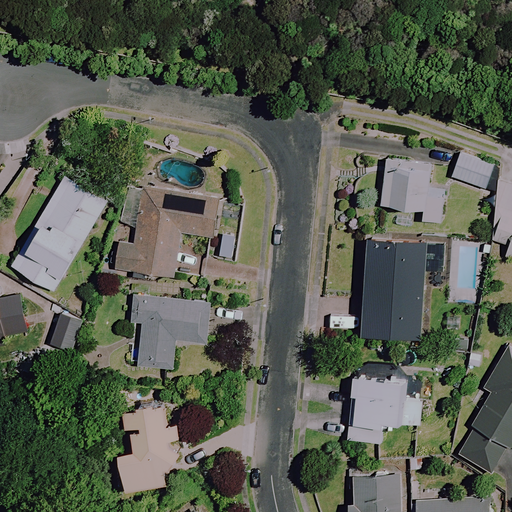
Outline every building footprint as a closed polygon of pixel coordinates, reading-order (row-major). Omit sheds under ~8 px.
[(455,151),(445,176),(481,189),(490,165),(455,151)] [(429,190),(430,160),(380,157),(377,207),(417,210),(417,222),(439,223),(441,190),(429,190)] [(106,199),(64,174),(10,266),(52,291),(106,199)] [(210,237),(217,196),(140,183),(130,243),(113,240),(109,267),(171,278),(179,232),(210,237)] [(511,216),(498,212),(488,238),(507,245),(503,255),(511,258),(511,216)] [(441,244),(360,242),(358,337),(419,338),(420,270),(440,270),(441,244)] [(209,301),(131,293),(129,321),(142,322),(138,358),(173,361),(175,340),(205,343),(209,301)] [(0,342),(14,341),(13,336),(25,334),(20,300),(1,302),(0,294),(0,342)] [(511,348),(505,345),(482,387),(490,391),(456,452),(491,471),(506,444),(509,446),(511,440),(511,348)] [(424,384),(351,375),(343,438),(379,442),(382,420),(418,424),(424,384)] [(180,418),(167,420),(163,398),(121,404),(127,449),(115,450),(121,490),(166,483),(164,469),(184,449),(180,418)] [(383,503),(382,473),(351,474),(352,503),(341,503),(341,511),(399,511),(399,503),(383,503)] [(489,511),(490,497),(416,497),(415,511),(489,511)]
